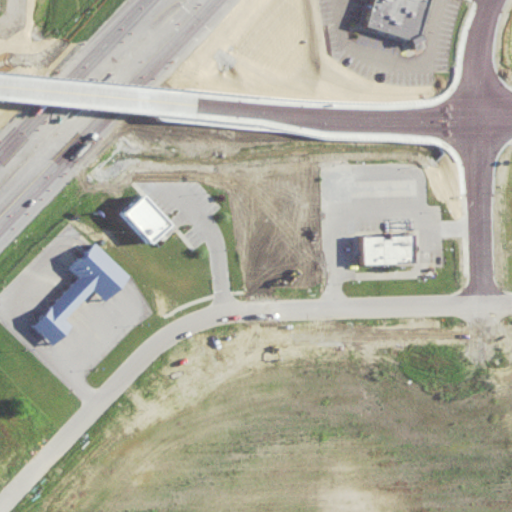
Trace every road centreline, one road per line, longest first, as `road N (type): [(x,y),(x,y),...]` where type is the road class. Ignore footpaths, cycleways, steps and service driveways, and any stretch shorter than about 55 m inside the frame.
road 1 (residential): [(0,509),(153,346),(198,315),(260,301),(511,295)]
road 2 (motorway): [(0,224),(211,0)]
road 3 (motorway): [(147,0),(0,155)]
road 4 (residential): [(480,296),(476,113)]
road 5 (tertiary): [(0,84),(162,100)]
road 6 (tertiary): [(162,100),(319,113)]
road 7 (tertiary): [(319,113),(476,113)]
